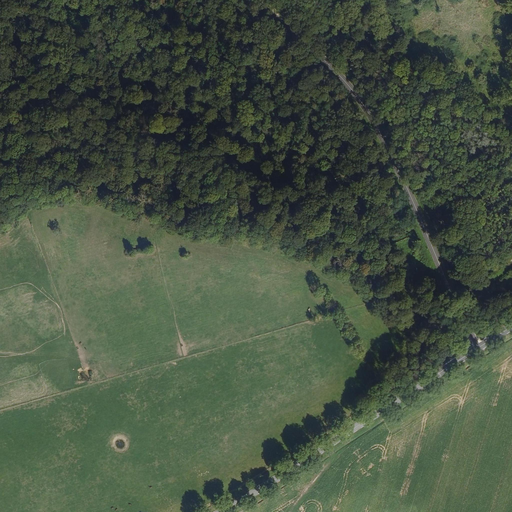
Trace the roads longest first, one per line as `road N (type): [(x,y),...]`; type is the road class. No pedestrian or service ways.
road 1 (secondary): [(476,348),(374,125),(250,0)]
road 2 (primary): [(219,511),(476,348)]
